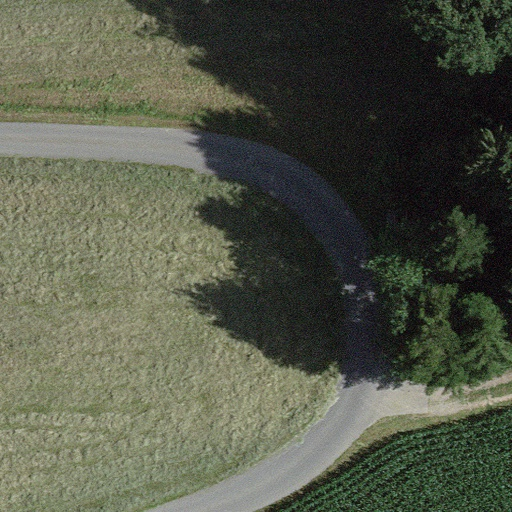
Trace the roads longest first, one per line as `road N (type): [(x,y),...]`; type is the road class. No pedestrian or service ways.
road 1 (unclassified): [(191,511),(313,455),(361,399),(368,330),(355,255),(314,199),(287,178),(219,151),(0,137)]
road 2 (track): [(511,380),(471,392),(361,399)]
